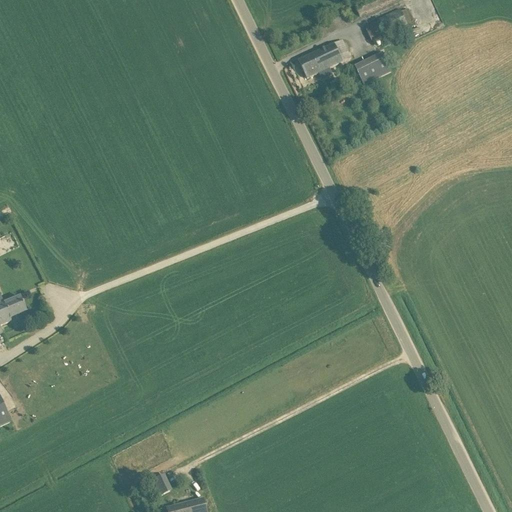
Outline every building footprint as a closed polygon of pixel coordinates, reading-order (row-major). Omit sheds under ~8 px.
[(388,40),(417,26),(409,9),(402,13),(400,9),(378,20),(379,22),(365,29),(373,46),(387,39),(388,40)] [(307,80),(312,77),(351,58),(342,40),(298,62),(307,80)] [(381,55),(355,68),(365,87),(391,74),(381,55)] [(20,297),(16,299),(4,304),(3,301),(0,302),(0,334),(3,334),(0,326),(12,322),(10,319),(26,312),(20,297)] [(0,427),(10,423),(0,399),(0,427)] [(155,486),(166,481),(163,475),(152,480),(155,486)] [(206,511),(203,499),(158,510),(158,511),(206,511)]
